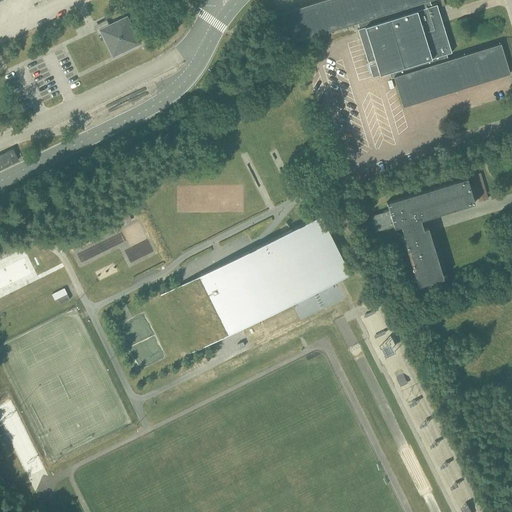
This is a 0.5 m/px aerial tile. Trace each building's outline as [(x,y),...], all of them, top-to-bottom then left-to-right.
[(286,45),(352,25),(357,23),(359,29),(357,29),(372,77),(389,72),(391,78),(393,78),(403,107),(510,74),(500,44),(448,60),(446,54),(451,53),(437,5),(431,6),(429,1),(431,0),(323,0),(277,14),(286,45)] [(104,40),(112,57),(140,44),(127,17),(109,25),(106,20),(99,24),(96,31),(101,41),(104,40)] [(12,149),(0,155),(0,168),(18,160),(12,149)] [(418,286),(427,283),(443,278),(428,228),(423,229),(420,220),(474,203),(467,178),(386,203),(389,211),(371,216),(376,231),(393,225),(394,228),(401,226),(403,235),(402,236),(418,286)] [(210,344),(295,302),(336,281),(307,222),(159,295),(187,352),(189,354),(210,344)] [(55,300),(57,299),(60,304),(70,300),(64,288),(52,294),(55,300)]
